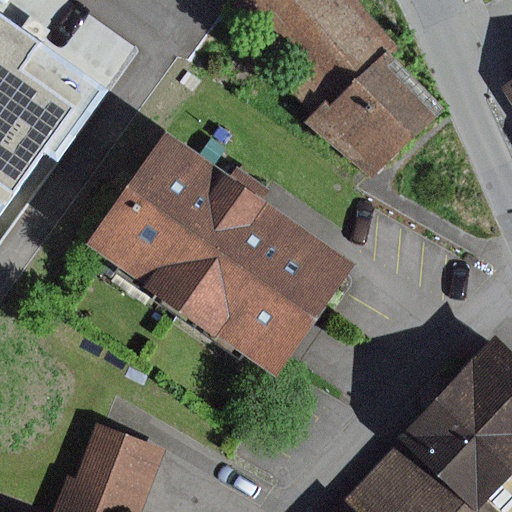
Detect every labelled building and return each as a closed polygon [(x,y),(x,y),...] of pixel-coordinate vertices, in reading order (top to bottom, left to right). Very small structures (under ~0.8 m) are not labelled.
[(397,48),(354,0),(248,0),(312,69),(300,81),(323,106),(304,123),(367,176),(443,115),(388,54),(397,48)] [(108,89),(0,16),(0,194),(9,201),(40,156),(55,167),(108,89)] [(350,268),(163,138),(87,247),(273,376),(303,334),(350,268)] [(511,356),(493,339),(399,439),(477,511),(511,474),(511,356)] [(163,452),(93,426),(74,479),(68,477),(55,511),(141,511),(148,493),(163,452)] [(477,511),(399,439),(342,498),(356,511),(477,511)]
